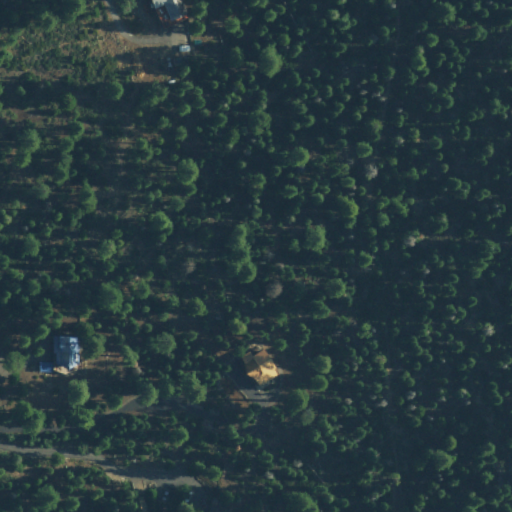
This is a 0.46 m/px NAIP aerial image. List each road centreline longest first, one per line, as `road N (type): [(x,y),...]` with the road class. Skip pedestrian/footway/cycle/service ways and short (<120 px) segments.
road 1 (track): [(396,0),(391,511)]
road 2 (residential): [(0,430),(81,427),(154,403),(176,405)]
